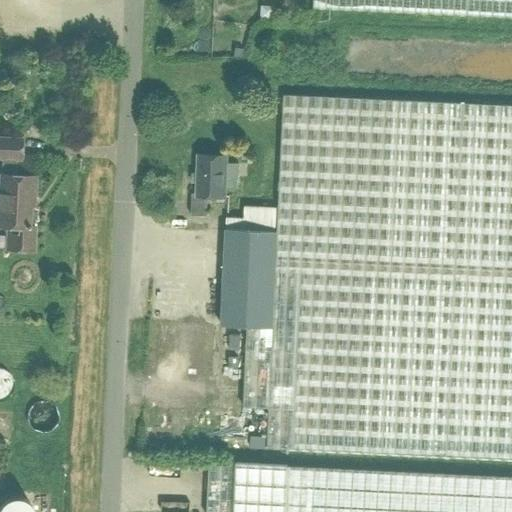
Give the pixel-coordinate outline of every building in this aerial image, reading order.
[(511,0),(313,0),(313,7),(511,16),(511,0)] [(273,328),(247,326),(243,406),(269,407),(267,447),(511,458),(511,105),(284,94),(277,230),(273,328)] [(20,159),(21,139),(0,137),(0,157),(2,158),(1,174),(0,173),(0,225),(7,226),(6,249),(33,250),(34,226),(29,226),(31,196),(33,196),(34,177),(35,177),(35,175),(14,174),(15,158),(20,159)] [(226,196),(228,156),(198,155),(196,193),(192,193),(191,215),(207,216),(208,196),(226,196)] [(273,328),(277,230),(275,230),(276,207),(244,205),(243,217),(227,216),(226,228),(222,325),(247,326),(273,328)] [(238,349),(239,335),(230,335),(230,349),(238,349)] [(236,366),(236,357),(226,356),(225,365),(236,366)] [(511,511),(511,475),(210,461),(207,511),(511,511)] [(31,511),(31,508),(30,505),(28,502),(25,499),(22,497),(19,496),(15,495),(12,495),(9,496),(5,497),(2,499),(0,500),(0,511),(31,511)]
